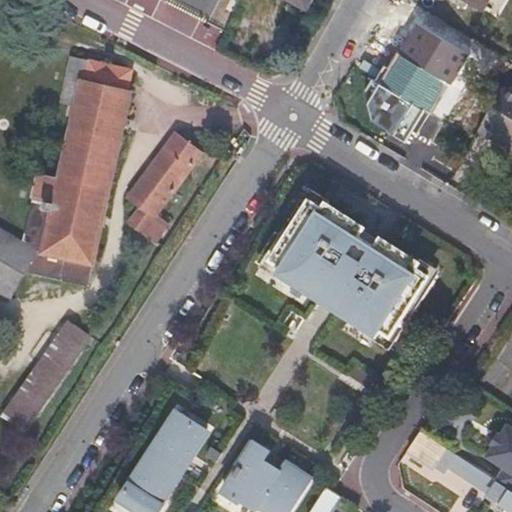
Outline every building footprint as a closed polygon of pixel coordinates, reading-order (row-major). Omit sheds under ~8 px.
[(293,0),(309,9),(313,0),(293,0)] [(466,0),(483,10),(488,0),(466,0)] [(443,80),(448,83),(466,53),(416,22),(397,51),(399,53),(443,80)] [(382,63),(374,77),(422,107),(426,109),(443,80),(399,53),(390,68),(382,63)] [(0,287),(11,295),(26,271),(62,280),(60,289),(75,292),(82,261),(95,263),(124,128),(129,129),(131,119),(127,117),(133,91),(127,90),(132,71),(74,57),(63,101),(78,104),(62,177),(42,172),(25,244),(0,229),(0,287)] [(374,77),(370,75),(362,88),(369,118),(402,138),(422,107),(374,77)] [(500,137),(511,144),(511,94),(500,87),(474,129),(497,143),(500,137)] [(202,151),(176,134),(130,196),(141,205),(131,221),(155,239),(167,224),(158,215),(202,151)] [(283,267),(280,273),(377,335),(381,329),(397,339),(435,280),(416,268),(419,263),(399,250),(374,234),(350,218),(327,203),(324,209),(305,197),(267,257),(283,267)] [(25,429),(92,335),(71,321),(5,415),(21,426),(25,429)] [(129,483),(119,499),(140,511),(157,511),(163,504),(160,502),(167,491),(174,481),(166,476),(173,466),(180,470),(193,451),(206,430),(191,421),(189,424),(175,415),(130,483),(129,483)] [(503,466),(494,479),(511,490),(511,426),(509,425),(502,436),(499,433),(492,444),(495,446),(488,456),(503,466)] [(511,490),(494,479),(422,431),(409,450),(436,468),(439,463),(461,478),(463,474),(489,491),(487,495),(511,510),(511,490)] [(488,441),(492,444),(499,433),(495,431),(488,441)] [(254,442),(250,440),(235,463),(239,466),(222,492),(239,503),(241,500),(255,508),(257,505),(269,511),(290,511),(311,482),(296,472),(283,464),(279,470),(263,459),(269,450),(261,445),(255,441),(254,442)] [(331,511),(341,497),(327,487),(311,511),(331,511)]
